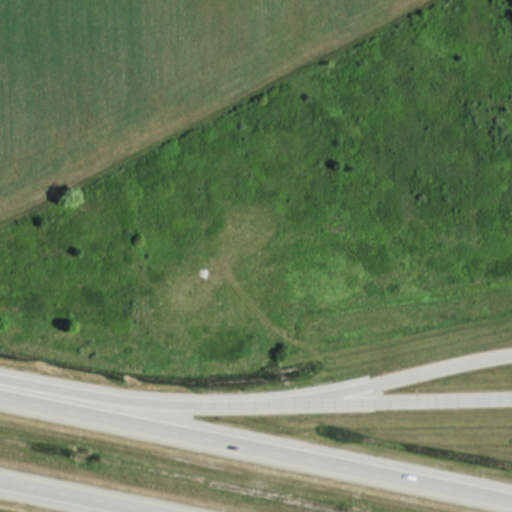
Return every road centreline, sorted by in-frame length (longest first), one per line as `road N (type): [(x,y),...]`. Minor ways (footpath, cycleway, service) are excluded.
road 1 (motorway): [(511,501),(0,390)]
road 2 (motorway): [(281,401),(156,403),(0,378)]
road 3 (motorway): [(0,477),(171,511)]
